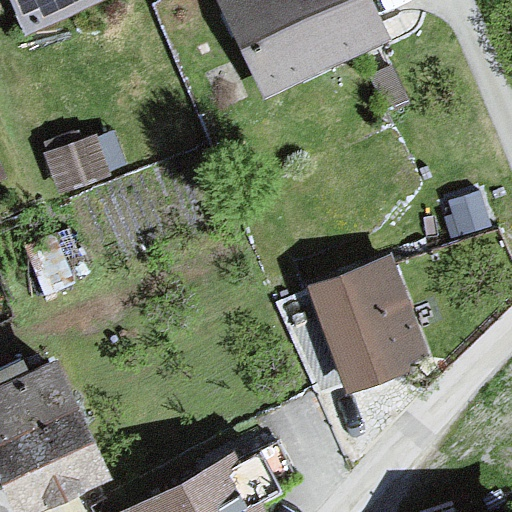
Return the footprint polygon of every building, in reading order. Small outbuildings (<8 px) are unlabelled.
[(10,0),(24,33),(105,0),(10,0)] [(367,0),(219,0),(264,93),(385,35),(367,0)] [(121,120),(47,134),(55,176),(129,162),(121,120)] [(290,306),(321,393),(430,355),(393,253),(305,284),(311,299),(290,306)] [(61,360),(0,387),(0,482),(13,511),(50,511),(117,482),(61,360)] [(235,449),(111,511),(110,511),(267,511),(263,503),(282,493),(260,449),(241,459),(235,449)]
